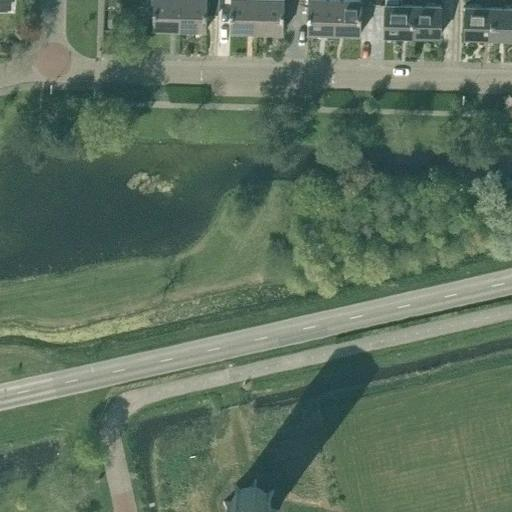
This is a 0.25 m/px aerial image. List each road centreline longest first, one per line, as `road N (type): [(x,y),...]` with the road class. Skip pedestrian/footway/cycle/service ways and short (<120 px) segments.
road 1 (secondary): [(0,398),(511,282)]
road 2 (residential): [(53,71),(511,82)]
